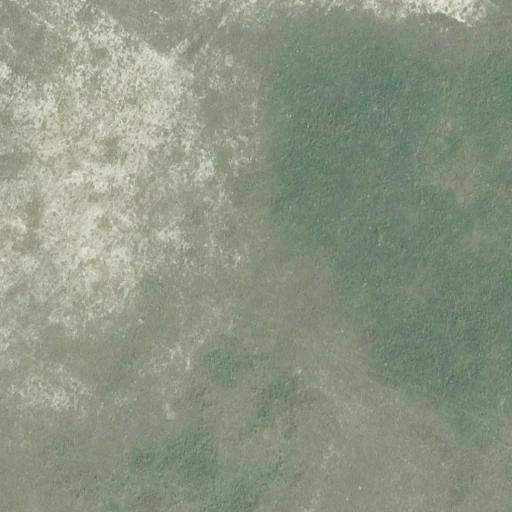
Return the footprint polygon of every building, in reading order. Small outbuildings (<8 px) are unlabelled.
[(511,132),(495,120),(464,162),(486,178),(511,142),(511,132)] [(460,173),(451,151),(429,160),(438,182),(460,173)] [(259,184),(278,172),(273,164),(254,176),(259,184)] [(111,201),(85,185),(78,195),(122,224),(143,191),(106,168),(101,177),(120,189),(111,201)] [(31,206),(50,219),(65,197),(45,184),(31,206)] [(0,282),(0,301),(55,333),(57,240),(33,226),(0,282)] [(165,312),(179,292),(130,260),(118,277),(119,278),(78,340),(130,375),(170,315),(165,312)] [(69,413),(82,402),(90,411),(106,397),(65,348),(48,362),(70,388),(57,399),(69,413)] [(0,447),(50,484),(53,423),(7,390),(0,398),(0,447)] [(282,450),(302,462),(316,440),(296,427),(282,450)]
